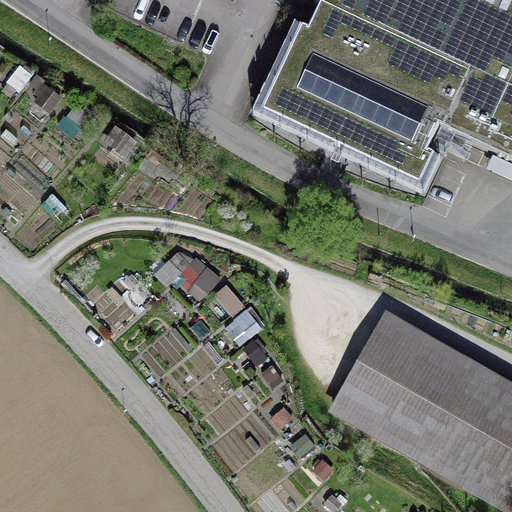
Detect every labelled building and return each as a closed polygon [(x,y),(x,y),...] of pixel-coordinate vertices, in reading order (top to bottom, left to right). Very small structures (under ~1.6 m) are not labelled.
[(472,142),(511,160),(511,0),(311,0),(311,1),(317,4),(308,23),(294,17),(250,114),(422,192),(443,147),(465,157),(472,142)] [(22,67),(20,65),(6,82),(8,84),(2,91),(10,98),(16,90),(19,92),(36,71),(26,63),(22,67)] [(34,102),(49,113),(62,97),(55,91),(56,90),(50,85),(49,87),(44,82),(45,80),(37,74),(26,87),(38,97),(34,102)] [(74,103),(56,127),(77,142),(95,118),(74,103)] [(7,112),(4,116),(10,121),(13,117),(7,112)] [(126,157),(138,142),(115,125),(104,140),(126,157)] [(20,130),(27,136),(31,132),(24,126),(20,130)] [(0,136),(12,147),(19,140),(7,129),(0,136)] [(148,151),(137,167),(150,176),(161,160),(148,151)] [(8,172),(22,184),(24,181),(10,170),(8,172)] [(41,206),(50,213),(56,206),(63,212),(67,208),(51,194),(41,206)] [(1,214),(15,225),(22,216),(13,209),(11,212),(6,208),(1,214)] [(189,264),(179,252),(165,264),(160,258),(149,268),(166,287),(179,275),(181,278),(173,285),(184,297),(190,292),(198,301),(220,282),(197,257),(189,264)] [(378,282),(380,277),(370,273),(368,279),(378,282)] [(123,281),(130,289),(138,281),(131,274),(123,281)] [(232,318),(245,307),(226,284),(213,295),(216,298),(206,306),(220,322),(229,314),(232,318)] [(120,305),(124,300),(112,287),(107,292),(120,305)] [(266,325),(251,306),(225,328),(240,346),(266,325)] [(511,511),(511,380),(385,309),(327,411),(504,511),(511,511)] [(191,329),(201,340),(211,332),(201,320),(191,329)] [(170,331),(188,351),(192,348),(174,328),(170,331)] [(267,351),(257,337),(243,348),(257,367),(268,359),(264,354),(267,351)] [(217,365),(224,359),(209,342),(202,348),(217,365)] [(271,389),(283,381),(272,365),(261,373),(271,389)] [(248,399),(255,394),(249,385),(242,391),(248,399)] [(270,420),(280,430),(293,418),(283,407),(270,420)] [(289,447),(299,458),(314,445),(304,433),(289,447)] [(246,440),(256,453),(260,449),(251,437),(246,440)] [(289,473),(296,467),(289,459),(283,465),(289,473)] [(311,469),(323,480),(332,470),(320,459),(311,469)] [(323,504),(332,511),(335,511),(341,505),(343,507),(348,501),(340,493),(335,499),(331,495),(323,504)]
